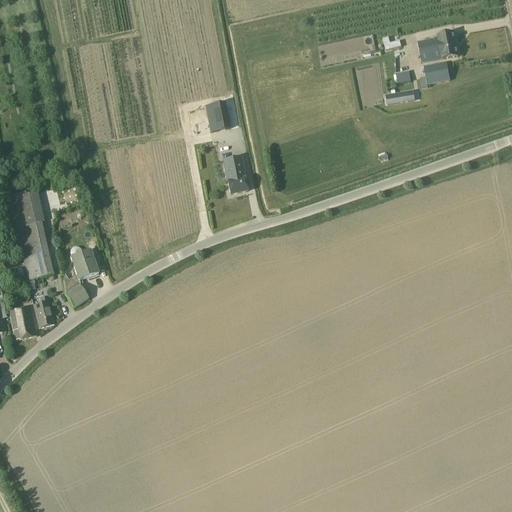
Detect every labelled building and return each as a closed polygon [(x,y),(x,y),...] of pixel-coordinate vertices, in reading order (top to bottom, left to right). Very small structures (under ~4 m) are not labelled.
[(422,64),(442,60),(458,57),(453,34),(437,37),(438,38),(418,43),(422,64)] [(385,52),(391,50),(388,39),(382,40),(385,52)] [(428,89),(427,86),(450,82),(446,63),(423,68),(425,79),(419,80),(421,90),(428,89)] [(394,84),(409,83),(408,72),(394,73),(394,84)] [(387,97),(386,97),(387,106),(414,102),(413,98),(413,93),(387,97)] [(229,130),(224,105),(205,108),(210,134),(229,130)] [(240,159),(223,162),(227,183),(230,196),(247,193),(245,180),(244,180),(240,159)] [(28,282),(45,278),(53,277),(34,194),(9,200),(28,282)] [(89,301),(81,281),(98,276),(90,252),(82,255),(81,251),(79,249),(75,248),(72,249),(70,252),(70,256),(71,259),(70,259),(76,278),(68,282),(65,277),(63,279),(65,296),(73,313),(89,301)] [(17,272),(12,273),(13,278),(18,277),(18,276),(23,275),(22,269),(16,270),(17,272)] [(32,308),(33,313),(38,331),(54,326),(47,298),(39,300),(40,306),(32,308)] [(9,313),(15,342),(36,338),(30,309),(9,313)]
